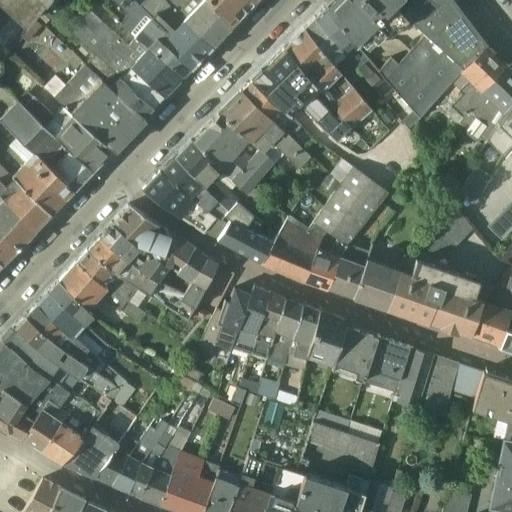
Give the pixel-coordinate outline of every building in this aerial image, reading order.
[(0,0),(21,19),(36,0),(0,0)] [(167,30),(135,0),(114,0),(124,8),(124,13),(119,20),(133,33),(143,43),(145,41),(179,72),(187,64),(160,37),(167,30)] [(187,64),(209,41),(180,16),(165,0),(135,0),(167,30),(160,37),(187,64)] [(209,41),(226,24),(207,0),(165,0),(180,16),(209,41)] [(207,0),(226,24),(248,0),(207,0)] [(365,36),(336,0),(325,0),(322,4),(352,40),(357,36),(361,40),(365,36)] [(383,28),(360,0),(336,0),(365,36),(369,33),(373,37),(383,28)] [(482,41),(450,0),(360,0),(383,28),(390,20),(394,24),(404,14),(422,30),(460,65),(482,41)] [(160,92),(179,72),(145,41),(143,43),(133,33),(126,42),(84,1),(80,5),(79,5),(74,10),(78,14),(160,92)] [(352,40),(322,4),(312,14),(344,53),(370,83),(377,77),(361,58),(365,54),(352,40)] [(26,39),(40,22),(28,13),(2,45),(8,50),(21,35),(26,39)] [(148,104),(160,92),(78,14),(66,26),(93,51),(148,104)] [(344,53),(312,14),(301,24),(333,63),(344,53)] [(333,63),(301,24),(281,44),(341,116),(348,124),(368,106),(342,74),(333,81),(341,91),(334,98),(322,84),(338,68),(333,63)] [(449,79),(460,65),(422,30),(395,60),(388,53),(376,67),(417,114),(449,79)] [(502,60),(482,41),(460,65),(449,79),(456,86),(453,91),(456,94),(442,108),(455,120),(456,118),(478,87),(502,60)] [(341,116),(281,44),(261,63),(296,97),(301,92),(318,110),(323,105),(328,110),(319,119),(329,128),(331,125),(341,116)] [(140,112),(148,104),(93,51),(83,61),(140,112)] [(109,145),(140,112),(83,61),(83,60),(63,81),(53,71),(41,83),(52,92),(51,93),(61,102),(109,145)] [(498,113),(511,96),(511,70),(502,60),(478,87),(456,118),(464,124),(463,126),(464,127),(462,129),(471,136),(473,134),(474,135),(475,133),(482,138),(498,113)] [(329,128),(319,119),(296,97),(261,63),(249,76),(298,123),(307,131),(317,140),(329,128)] [(288,134),(298,123),(249,76),(239,86),(288,134)] [(89,165),(109,145),(61,102),(52,111),(24,86),(14,95),(89,165)] [(307,152),(288,134),(239,86),(216,109),(216,110),(246,136),(256,144),(272,157),(281,151),(295,164),(307,152)] [(70,186),(89,165),(14,95),(0,109),(0,118),(14,132),(70,186)] [(511,148),(511,96),(498,113),(482,138),(476,148),(498,170),(499,168),(511,148)] [(246,136),(216,110),(190,136),(233,180),(244,191),(272,157),(256,144),(248,153),(238,145),(246,136)] [(348,124),(341,116),(331,125),(340,136),(350,127),(348,124)] [(61,194),(70,186),(14,132),(5,142),(61,194)] [(0,161),(10,172),(48,208),(61,194),(5,142),(0,136),(0,161)] [(233,180),(190,136),(189,136),(171,154),(225,206),(236,194),(228,186),(233,180)] [(511,148),(499,168),(511,176),(511,148)] [(191,197),(213,213),(224,220),(228,214),(227,213),(230,211),(225,206),(171,154),(157,167),(191,197)] [(337,181),(350,161),(338,154),(326,171),(337,181)] [(0,175),(3,179),(10,172),(0,161),(0,175)] [(256,257),(301,276),(314,241),(316,241),(323,227),(343,242),(385,188),(350,161),(337,181),(330,190),(306,223),(286,211),(270,236),(256,257)] [(177,213),(202,229),(213,213),(191,197),(157,167),(140,185),(177,213)] [(330,190),(337,181),(326,171),(325,169),(317,180),(330,190)] [(0,193),(32,225),(48,208),(10,172),(3,179),(0,175),(0,193)] [(0,257),(32,225),(0,193),(0,257)] [(140,245),(156,220),(126,199),(108,218),(135,244),(138,247),(140,245)] [(456,206),(422,242),(438,257),(470,224),(463,217),(456,206)] [(202,229),(214,235),(224,220),(213,213),(202,229)] [(240,220),(228,214),(224,220),(214,235),(228,242),(240,220)] [(124,256),(155,276),(166,262),(145,248),(140,256),(131,249),(135,244),(108,218),(96,232),(124,256)] [(145,248),(166,262),(174,268),(190,244),(156,220),(140,245),(145,248)] [(240,220),(228,242),(240,249),(251,226),(240,220)] [(251,226),(240,249),(256,257),(270,236),(251,226)] [(185,315),(215,259),(205,254),(189,277),(181,288),(155,276),(124,256),(96,232),(84,245),(114,270),(144,289),(185,315)] [(301,276),(324,284),(337,252),(338,250),(316,241),(314,241),(301,276)] [(189,277),(205,254),(190,244),(174,268),(189,277)] [(114,270),(84,245),(73,257),(110,287),(134,302),(144,289),(114,270)] [(420,313),(467,330),(478,297),(481,295),(492,282),(401,251),(396,265),(382,304),(414,316),(420,313)] [(324,284),(350,294),(361,261),(337,252),(324,284)] [(382,305),(382,304),(396,265),(363,254),(361,261),(350,294),(382,305)] [(110,287),(73,257),(55,276),(85,306),(102,287),(106,290),(103,295),(118,307),(135,318),(141,307),(134,302),(110,287)] [(511,299),(511,274),(506,273),(501,288),(499,287),(494,300),(481,295),(478,297),(467,330),(494,340),(502,323),(511,299)] [(85,306),(55,276),(46,287),(81,320),(90,311),(85,306)] [(228,346),(229,343),(247,286),(230,280),(225,296),(222,295),(218,306),(213,303),(194,340),(208,347),(212,340),(228,346)] [(229,343),(247,349),(266,287),(250,281),(247,286),(229,343)] [(81,320),(46,287),(34,300),(70,334),(94,351),(100,344),(82,327),(79,331),(75,327),(81,320)] [(247,349),(263,355),(281,294),(266,287),(247,349)] [(263,355),(282,360),(285,349),(286,349),(300,301),(281,294),(263,355)] [(511,299),(502,323),(511,326),(511,299)] [(70,334),(34,300),(22,312),(51,337),(95,369),(102,358),(94,351),(70,334)] [(303,354),(316,306),(300,301),(286,349),(303,354)] [(328,364),(343,320),(344,316),(316,306),(303,354),(328,364)] [(22,312),(12,323),(40,349),(87,380),(100,389),(108,394),(116,384),(95,369),(51,337),(22,312)] [(363,365),(374,331),(343,320),(328,364),(360,375),(363,365)] [(12,323),(0,336),(67,387),(78,394),(87,380),(40,349),(12,323)] [(511,326),(502,323),(494,340),(511,346),(511,326)] [(391,390),(405,342),(374,331),(363,365),(377,370),(373,385),(391,390)] [(66,407),(87,420),(98,407),(90,402),(78,394),(67,387),(0,336),(0,335),(0,381),(35,406),(45,393),(66,407)] [(412,411),(430,350),(405,342),(391,390),(389,395),(392,396),(392,397),(404,401),(402,408),(412,411)] [(303,354),(286,349),(285,349),(282,360),(300,365),(303,354)] [(447,384),(455,358),(430,350),(412,411),(420,414),(422,406),(440,411),(447,384)] [(479,366),(455,358),(447,384),(472,392),(479,366)] [(180,370),(193,377),(198,368),(186,362),(185,364),(181,361),(177,369),(180,370)] [(511,377),(479,366),(472,392),(469,405),(494,413),(504,416),(511,418),(511,377)] [(188,387),(195,378),(193,377),(180,370),(174,379),(188,387)] [(256,379),(253,388),(273,395),(275,386),(277,379),(258,372),(256,379)] [(237,382),(253,388),(256,379),(239,373),(237,382)] [(116,384),(108,394),(120,403),(133,385),(122,376),(116,384)] [(195,378),(188,387),(194,390),(200,381),(195,378)] [(0,381),(0,423),(16,432),(35,406),(0,381)] [(275,386),(273,395),(292,402),(295,392),(275,386)] [(257,392),(244,388),(240,399),(254,403),(257,392)] [(98,407),(108,394),(100,389),(90,402),(98,407)] [(45,393),(35,406),(16,432),(38,445),(66,407),(45,393)] [(205,405),(226,415),(231,402),(210,393),(205,405)] [(314,406),(311,417),(342,427),(346,416),(314,406)] [(57,457),(87,420),(66,407),(38,445),(57,457)] [(504,416),(494,413),(489,432),(499,435),(504,416)] [(108,479),(124,486),(138,456),(154,434),(165,419),(158,414),(151,424),(147,420),(134,436),(126,448),(108,479)] [(380,427),(346,416),(342,427),(376,439),(380,427)] [(499,435),(484,501),(499,505),(498,511),(504,511),(503,511),(511,511),(511,418),(504,416),(499,435)] [(347,469),(365,474),(376,439),(342,427),(311,417),(308,426),(304,437),(350,453),(345,469),(347,469)] [(114,441),(116,439),(87,420),(57,457),(91,472),(114,441)] [(164,440),(155,455),(172,461),(178,446),(188,427),(175,422),(164,440)] [(114,441),(126,448),(134,436),(123,429),(116,439),(114,441)] [(124,486),(137,491),(150,462),(155,455),(164,440),(154,434),(138,456),(124,486)] [(108,479),(126,448),(114,441),(91,472),(108,479)] [(177,506),(193,511),(197,511),(213,470),(216,462),(178,446),(172,461),(155,499),(166,503),(177,506)] [(221,511),(259,511),(268,483),(255,479),(262,457),(246,450),(234,478),(221,511)] [(137,491),(155,499),(172,461),(155,455),(150,462),(137,491)] [(268,483),(259,511),(285,511),(300,470),(275,461),(268,483)] [(300,470),(285,511),(332,511),(343,482),(301,467),(300,470)] [(343,482),(332,511),(353,511),(365,474),(347,469),(343,482)] [(221,511),(234,478),(213,470),(197,511),(221,511)] [(44,511),(45,511),(56,481),(40,473),(16,511),(44,511)] [(365,474),(353,511),(381,511),(389,487),(390,483),(365,474)] [(73,511),(81,494),(56,481),(45,511),(46,511),(73,511)] [(389,487),(381,511),(396,511),(402,490),(389,487)] [(462,511),(468,492),(446,487),(439,511),(462,511)] [(98,511),(102,504),(81,494),(73,511),(98,511)]
